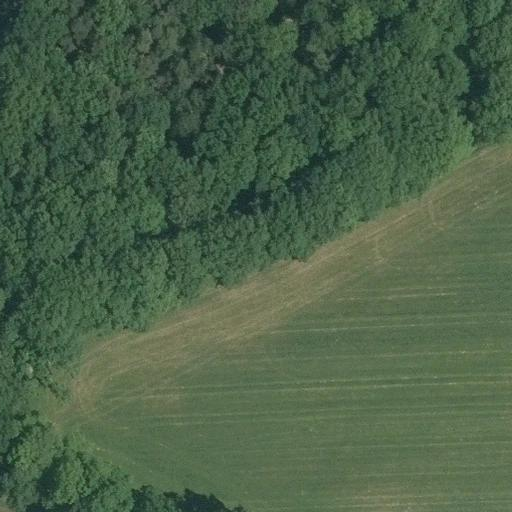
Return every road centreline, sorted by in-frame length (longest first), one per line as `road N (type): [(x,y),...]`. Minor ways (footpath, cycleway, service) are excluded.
road 1 (unclassified): [(0,369),(73,313),(195,272),(331,208),(511,102)]
road 2 (unclassified): [(0,258),(29,0)]
